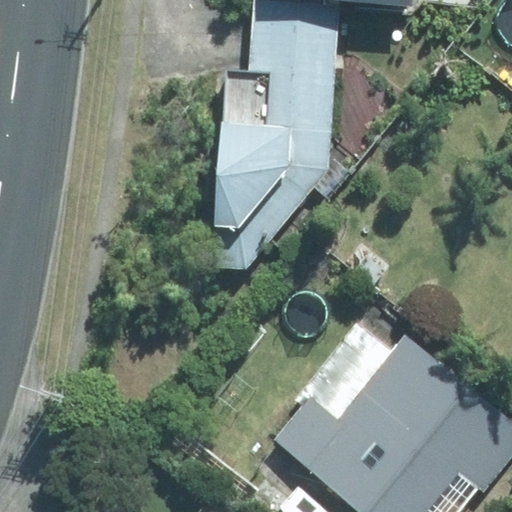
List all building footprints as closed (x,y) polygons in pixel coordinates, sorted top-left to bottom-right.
[(335,7),(395,13),(395,0),(245,0),(246,1),(335,7)] [(323,171),(335,7),(246,1),(240,74),(210,72),(198,233),(205,234),(203,271),(236,273),(323,171)] [(291,260),(230,334),(291,384),(352,310),(291,260)] [(353,316),(379,338),(397,316),(370,295),(353,316)] [(511,444),(511,427),(397,333),(374,360),(345,336),(300,391),(302,393),(263,441),(349,511),(423,511),(418,508),(448,471),(473,492),(511,444)]
